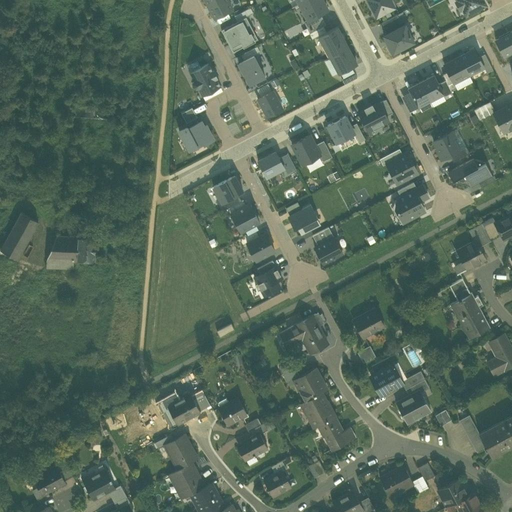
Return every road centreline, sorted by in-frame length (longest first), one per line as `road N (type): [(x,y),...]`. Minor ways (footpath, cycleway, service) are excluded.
road 1 (residential): [(264,136),(195,4)]
road 2 (residential): [(235,151),(305,281)]
road 3 (residential): [(450,201),(380,76)]
road 4 (residential): [(505,11),(380,76)]
road 5 (residential): [(394,448),(326,357),(343,346)]
road 6 (residential): [(511,495),(433,447),(394,448)]
road 7 (residential): [(380,76),(264,136)]
road 8 (residential): [(394,448),(292,511)]
